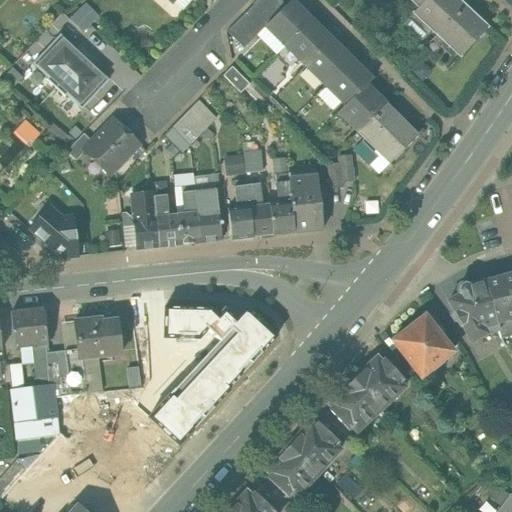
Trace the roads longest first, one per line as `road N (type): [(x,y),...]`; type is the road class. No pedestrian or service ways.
road 1 (tertiary): [(0,294),(245,271),(298,282),(345,321)]
road 2 (secondary): [(345,321),(511,95)]
road 3 (secondary): [(163,511),(345,321)]
road 4 (residential): [(246,0),(164,90)]
